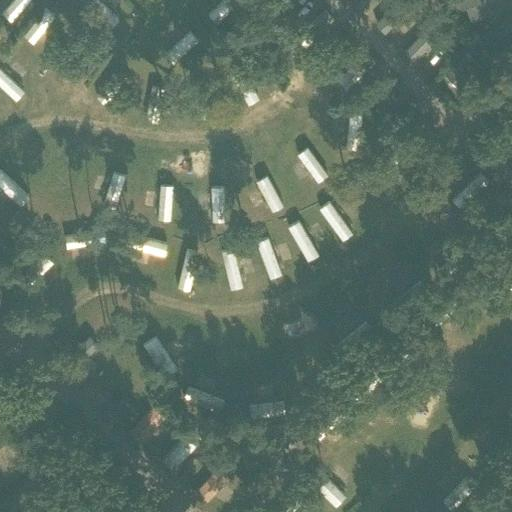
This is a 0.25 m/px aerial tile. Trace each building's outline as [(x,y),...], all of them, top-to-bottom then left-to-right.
[(11,21),(30,0),(13,0),(2,12),(11,21)] [(110,29),(119,20),(99,0),(87,0),(84,4),(110,29)] [(216,24),(241,0),(223,0),(207,15),(216,24)] [(280,28),(299,7),(291,0),(257,0),(254,5),(280,28)] [(467,20),(504,8),(501,0),(451,0),(454,6),(461,3),(467,20)] [(32,43),(55,16),(45,8),(22,35),(32,43)] [(305,47),(334,19),(325,10),(296,38),(305,47)] [(408,60),(443,32),(431,17),(396,45),(408,60)] [(173,64),(199,40),(190,31),(164,55),(173,64)] [(80,83),(96,65),(75,47),(59,65),(80,83)] [(346,89),(375,62),(366,53),(337,79),(346,89)] [(0,86),(15,102),(24,92),(0,68),(0,86)] [(105,105),(126,75),(116,69),(96,98),(105,105)] [(247,105),(259,99),(243,69),(231,76),(247,105)] [(198,119),(210,117),(205,83),(192,85),(198,119)] [(146,121),(159,123),(164,88),(151,86),(146,121)] [(346,149),(359,150),(363,110),(350,109),(346,149)] [(426,142),(416,132),(387,160),(396,170),(426,142)] [(317,183),(328,175),(307,147),(297,154),(317,183)] [(0,187),(20,207),(29,197),(0,169),(0,187)] [(361,170),(350,178),(356,185),(367,177),(361,170)] [(490,181),(481,171),(451,199),(461,209),(490,181)] [(103,205),(115,209),(125,175),(113,172),(103,205)] [(272,213),(284,207),(267,175),(255,181),(272,213)] [(158,220),(171,221),(172,185),(159,185),(158,220)] [(212,222),(225,222),(224,186),(211,187),(212,222)] [(352,234),(329,201),(319,208),(342,241),(352,234)] [(511,237),(511,218),(490,238),(499,249),(511,237)] [(319,255),(299,220),(288,227),(308,262),(319,255)] [(104,230),(65,235),(67,249),(106,243),(104,230)] [(168,243),(130,232),(126,246),(164,257),(168,243)] [(281,275),(268,237),(256,242),(270,279),(281,275)] [(476,256),(468,245),(437,270),(445,281),(476,256)] [(243,287),(234,248),(221,251),(230,290),(243,287)] [(189,291),(199,252),(187,249),(177,288),(189,291)] [(0,271),(10,262),(0,253),(0,271)] [(25,291),(54,262),(45,253),(16,282),(25,291)] [(428,291),(420,281),(389,306),(397,316),(428,291)] [(461,303),(452,294),(428,319),(437,328),(461,303)] [(374,332),(366,321),(335,347),(343,357),(374,332)] [(422,341),(413,332),(389,357),(398,366),(422,341)] [(178,370),(156,336),(142,345),(164,378),(178,370)] [(60,365),(70,375),(98,347),(88,337),(60,365)] [(383,378),(374,370),(349,395),(358,403),(383,378)] [(225,400),(189,387),(184,399),(220,413),(225,400)] [(138,411),(124,398),(117,406),(132,419),(138,411)] [(284,402),(249,405),(250,418),(285,415),(284,402)] [(131,431),(142,442),(168,416),(156,404),(131,431)] [(344,416),(335,407),(311,432),(320,441),(344,416)] [(161,461),(173,471),(203,438),(191,428),(161,461)] [(511,446),(511,444),(504,437),(480,462),(489,471),(511,446)] [(192,494),(203,505),(232,477),(221,466),(192,494)] [(346,496),(318,468),(307,479),(335,507),(346,496)] [(476,485),(467,477),(442,502),(451,510),(476,485)] [(293,511),(302,503),(292,493),(274,511),(293,511)] [(511,511),(503,501),(490,511),(511,511)]
